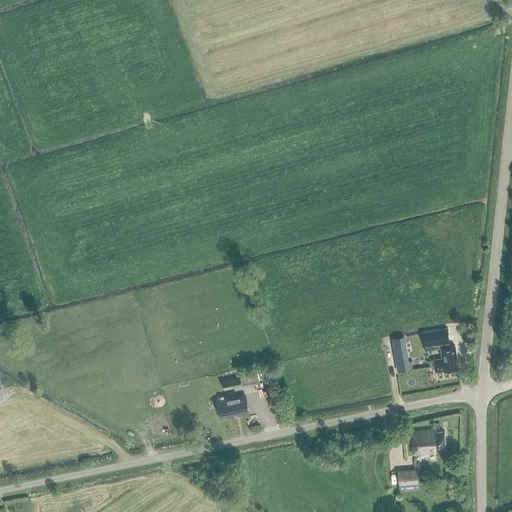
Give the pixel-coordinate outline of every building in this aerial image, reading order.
[(425,351),(438,349),(440,349),(442,359),(433,360),(435,372),(444,371),(457,369),(455,359),(456,358),(454,346),(448,347),(447,343),(449,343),(447,329),(422,333),(424,347),(425,351)] [(392,339),(397,372),(409,370),(404,337),(392,339)] [(239,375),(240,378),(224,381),(226,389),(243,386),(259,383),(257,371),(239,375)] [(229,397),(215,400),(217,411),(219,410),(221,421),(248,416),(244,398),(230,401),(229,397)] [(415,445),(414,445),(414,452),(416,452),(416,453),(437,451),(437,449),(446,449),(445,431),(437,432),(437,429),(414,431),(415,445)] [(400,470),(401,483),(421,481),(420,469),(400,470)]
